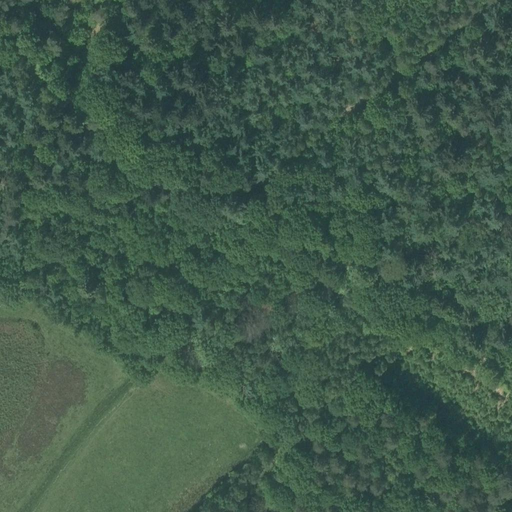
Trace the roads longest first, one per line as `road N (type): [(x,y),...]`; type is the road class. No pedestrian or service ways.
road 1 (track): [(401,294),(0,22)]
road 2 (track): [(484,0),(249,189)]
road 3 (track): [(401,294),(244,484)]
road 4 (track): [(126,108),(11,272)]
road 5 (track): [(511,368),(401,294)]
